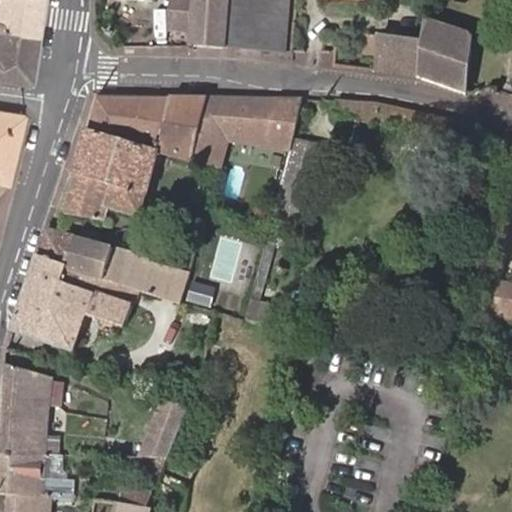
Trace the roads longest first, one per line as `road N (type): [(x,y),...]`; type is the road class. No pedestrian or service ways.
road 1 (residential): [(511,122),(368,84),(64,63)]
road 2 (residential): [(55,102),(0,301)]
road 3 (unknown): [(0,359),(154,408)]
